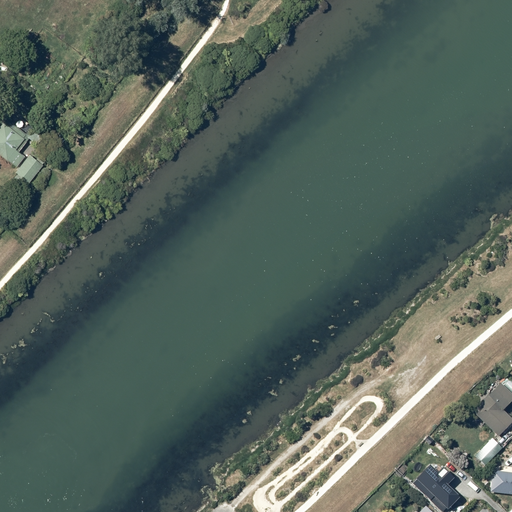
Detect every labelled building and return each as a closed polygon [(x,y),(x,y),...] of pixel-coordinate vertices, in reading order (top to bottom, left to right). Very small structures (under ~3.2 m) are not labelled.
[(19,151),(27,141),(39,150),(46,140),(6,110),(1,118),(0,118),(0,154),(16,167),(25,156),(19,151)] [(18,174),(14,179),(23,187),(27,182),(29,183),(43,166),(29,155),(15,172),(18,174)] [(511,382),(509,380),(503,387),(511,396),(511,382)] [(511,400),(511,397),(498,385),(472,412),(498,437),(511,422),(511,420),(502,411),(511,400)] [(502,450),(491,439),(475,456),(486,467),(502,450)] [(452,480),(440,469),(435,473),(428,466),(411,484),(440,511),(442,511),(445,510),(446,511),(458,499),(445,487),(452,480)] [(511,495),(511,473),(492,471),(489,493),(511,495)]
